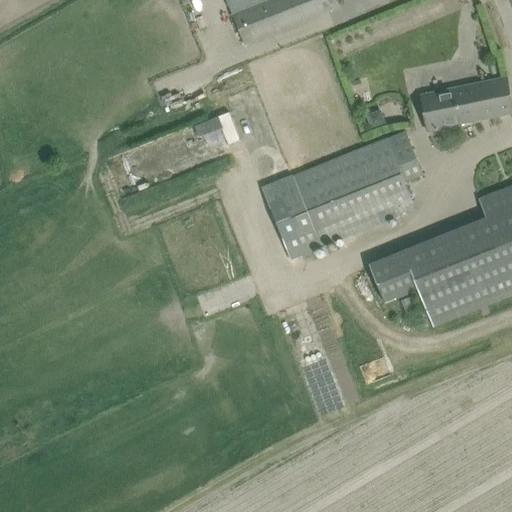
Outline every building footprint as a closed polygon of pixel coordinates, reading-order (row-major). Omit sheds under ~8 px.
[(227,0),(245,45),(320,15),(339,8),(335,0),(227,0)] [(511,112),(511,103),(507,78),(422,96),(428,131),(461,126),(461,123),(511,112)] [(387,125),(381,110),(366,115),(371,131),(387,125)] [(291,259),(321,246),(416,208),(406,184),(424,176),(406,131),(388,139),(293,177),(262,190),(291,259)] [(419,291),(434,328),(511,296),(511,186),(479,199),(486,218),(370,265),(386,304),(419,291)] [(408,317),(423,311),(416,296),(402,302),(408,317)]
